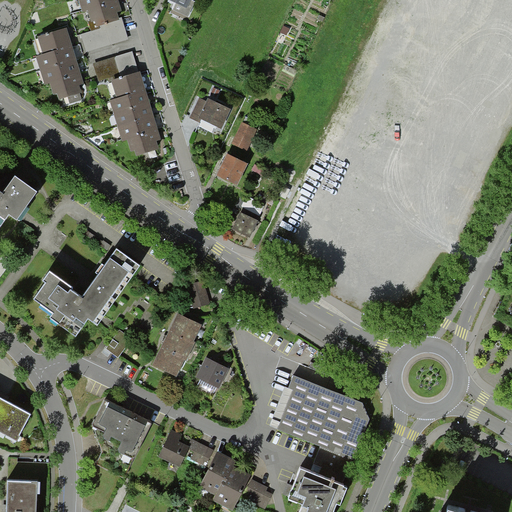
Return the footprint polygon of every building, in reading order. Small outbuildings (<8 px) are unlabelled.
[(81,0),(84,8),(90,6),(94,16),(98,15),(101,26),(83,32),(88,49),(129,37),(125,24),(120,9),(124,8),(122,2),(121,0),(81,0)] [(71,35),(68,25),(39,34),(44,51),(38,52),(46,81),(53,79),(56,90),(60,88),(62,94),(83,88),(81,82),(85,81),(83,75),(80,65),(77,52),(71,35)] [(139,69),(134,50),(95,62),(100,80),(113,77),(118,95),(111,97),(127,154),(165,144),(163,135),(158,119),(154,104),(150,91),(146,76),(143,68),(139,69)] [(208,100),(200,97),(192,116),(202,120),(204,115),(224,124),(232,106),(210,96),(208,100)] [(259,127),(244,121),(235,142),(250,148),(259,127)] [(250,161),(229,151),(220,171),(241,181),(250,161)] [(17,220),(37,191),(15,176),(3,193),(0,190),(0,224),(8,213),(17,220)] [(259,217),(242,209),(234,226),(252,234),(259,217)] [(141,265),(115,246),(82,293),(50,270),(44,279),(47,281),(35,298),(54,311),(50,315),(77,334),(89,316),(100,324),(141,265)] [(200,326),(176,314),(152,365),(176,376),(200,326)] [(117,334),(108,346),(120,355),(129,343),(117,334)] [(227,369),(205,359),(197,376),(219,387),(227,369)] [(362,403),(291,377),(276,414),(271,427),(320,447),(352,459),(353,459),(370,418),(362,403)] [(0,421),(20,432),(33,407),(0,389),(0,421)] [(123,481),(150,422),(104,400),(92,426),(102,456),(95,468),(123,481)] [(181,435),(171,430),(159,456),(180,466),(184,458),(204,467),(212,450),(189,439),(187,443),(179,439),(181,435)] [(352,459),(320,447),(312,465),(310,472),(342,484),(352,459)] [(236,461),(217,452),(201,488),(215,494),(212,500),(233,510),(249,474),(233,466),(236,461)] [(344,506),(351,488),(342,484),(310,472),(303,470),(292,499),(306,505),(303,511),(336,511),(340,504),(344,506)] [(37,511),(39,476),(9,475),(8,500),(7,511),(37,511)] [(270,485),(254,477),(244,498),(266,508),(274,492),(268,489),(270,485)]
